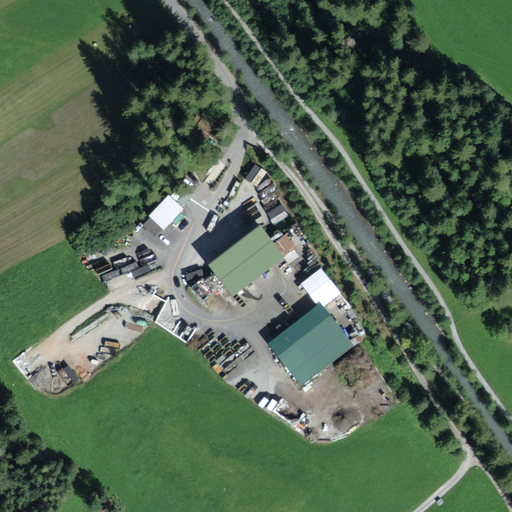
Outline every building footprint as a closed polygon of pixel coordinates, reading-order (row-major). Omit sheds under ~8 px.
[(255,183),(269,216),(285,209),(271,177),(255,183)] [(149,218),(165,232),(185,210),(169,196),(149,218)] [(255,228),(204,268),(228,299),(280,260),(255,228)] [(326,318),(274,356),(299,389),(350,350),(326,318)] [(104,499),(93,507),(95,511),(111,511),(113,511),(104,499)]
